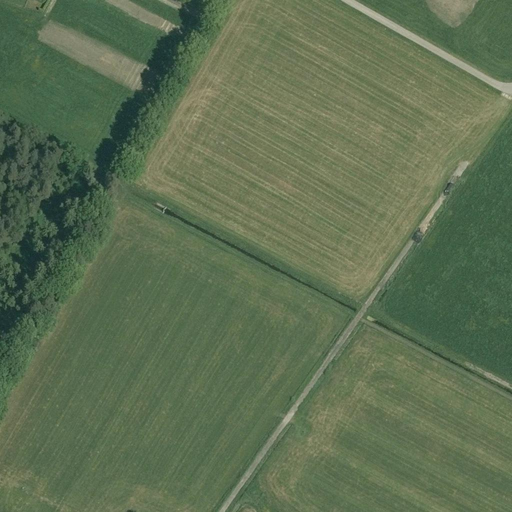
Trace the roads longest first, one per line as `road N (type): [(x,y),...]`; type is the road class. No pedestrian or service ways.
road 1 (unclassified): [(0,372),(214,0)]
road 2 (unclassified): [(344,0),(511,89)]
